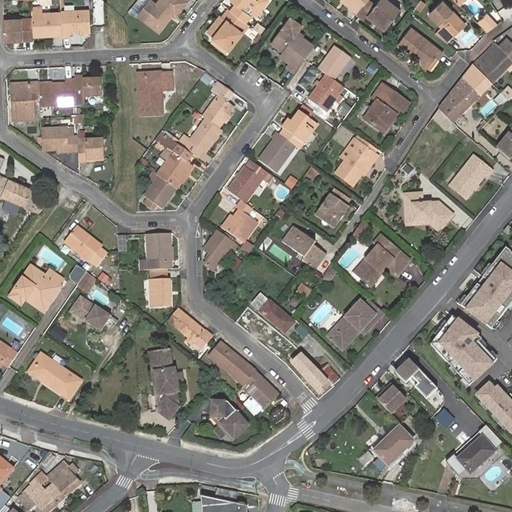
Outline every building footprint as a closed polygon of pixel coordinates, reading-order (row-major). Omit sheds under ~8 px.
[(140,16),(146,21),(159,31),(172,15),(175,18),(181,10),(167,0),(162,0),(158,5),(152,0),(140,16)] [(167,0),(181,10),(188,0),(167,0)] [(247,22),(252,16),(248,13),(250,11),(253,14),(258,17),(270,1),(268,0),(235,0),(233,3),(237,6),(233,11),(247,22)] [(353,6),(344,0),(341,0),(341,1),(351,9),(353,6)] [(368,1),(368,0),(344,0),(353,6),(351,9),(357,14),(368,1)] [(357,14),(357,15),(363,20),(366,16),(382,29),(396,12),(380,0),(379,0),(375,6),(368,1),(357,14)] [(421,12),(426,3),(419,0),(415,9),(421,12)] [(442,25),(435,32),(447,41),(465,24),(441,0),(429,12),(442,25)] [(231,10),(230,9),(223,17),(222,16),(209,32),(212,34),(231,10)] [(231,10),(212,34),(217,38),(230,48),(249,24),(247,22),(233,11),(231,10)] [(89,33),(89,28),(88,12),(59,14),(61,35),(61,38),(70,37),(70,34),(89,33)] [(61,35),(59,14),(32,15),(32,20),(32,32),(46,32),(46,36),(61,35)] [(480,27),(487,34),(497,26),(490,17),(480,27)] [(292,73),(303,58),(309,50),(297,40),(299,38),(294,34),(299,27),(288,19),(281,30),(269,45),(280,53),(283,55),(281,58),(288,63),(285,68),(292,73)] [(32,32),(32,20),(4,21),(5,40),(6,41),(33,40),(32,37),(32,32)] [(255,22),(252,33),(261,36),(265,25),(255,22)] [(397,41),(428,65),(441,47),(411,24),(397,41)] [(230,48),(217,38),(214,41),(227,52),(230,48)] [(297,40),(309,50),(311,47),(299,38),(297,40)] [(439,110),(453,124),(457,127),(465,120),(460,116),(511,64),(511,44),(507,39),(499,47),(495,44),(477,62),(475,64),(439,110)] [(333,46),(318,69),(326,74),(333,80),(349,57),(333,46)] [(203,71),(195,66),(191,71),(199,77),(203,71)] [(157,74),(157,76),(156,76),(139,77),(140,97),(137,97),(138,115),(159,114),(158,91),(170,90),(169,73),(157,74)] [(326,111),(343,86),(333,80),(326,74),(309,100),(326,111)] [(74,77),(74,81),(76,106),(84,106),(84,98),(102,98),(100,79),(83,80),(83,77),(74,77)] [(65,85),(38,86),(40,102),(40,108),(76,106),(74,81),(65,82),(65,85)] [(377,99),(364,117),(384,130),(400,107),(403,109),(409,101),(383,82),(373,96),(377,99)] [(202,117),(204,118),(217,127),(232,106),(225,101),(230,94),(215,83),(209,90),(217,95),(202,117)] [(38,86),(38,84),(31,84),(31,87),(16,87),(17,106),(13,106),(14,122),(35,121),(34,103),(40,102),(38,86)] [(302,103),(311,91),(300,84),(292,96),(302,103)] [(511,87),(503,97),(510,103),(511,101),(511,87)] [(334,111),(344,118),(352,107),(342,100),(334,111)] [(439,110),(433,118),(446,132),(453,124),(439,110)] [(280,135),(295,145),(299,149),(316,124),(298,111),(290,122),(288,121),(282,128),(284,130),(280,135)] [(75,116),(75,124),(85,123),(84,115),(75,116)] [(176,144),(191,153),(195,156),(201,148),(205,150),(220,129),(217,127),(204,118),(190,139),(183,134),(176,144)] [(41,128),(42,150),(69,149),(69,151),(78,150),(78,147),(78,138),(74,138),(74,127),(41,128)] [(511,132),(497,150),(510,161),(511,158),(511,132)] [(280,135),(277,133),(258,160),(275,172),(295,145),(280,135)] [(341,155),(344,158),(345,156),(347,157),(359,140),(355,137),(341,155)] [(360,167),(350,181),(354,184),(364,170),(363,169),(365,166),(366,167),(371,160),(373,161),(378,154),(374,151),(378,147),(364,138),(360,142),(359,140),(347,157),(360,167)] [(466,146),(471,141),(467,138),(462,142),(466,146)] [(171,151),(155,173),(157,175),(175,188),(192,165),(186,160),(191,153),(176,144),(171,139),(165,147),(171,151)] [(87,159),(94,159),(95,161),(104,160),(103,140),(85,141),(85,147),(78,147),(78,150),(79,164),(87,163),(87,159)] [(50,198),(0,177),(0,169),(4,159),(0,157),(0,197),(39,213),(47,202),(50,198)] [(337,172),(350,181),(360,167),(347,157),(346,159),(337,172)] [(449,188),(465,201),(483,178),(486,180),(491,174),(473,159),(449,188)] [(265,182),(270,175),(268,173),(252,163),(248,169),(245,167),(228,191),(245,203),(246,204),(263,180),(265,182)] [(313,168),(308,174),(315,178),(319,172),(313,168)] [(175,188),(157,175),(143,195),(146,196),(141,203),(152,210),(156,204),(161,208),(175,188)] [(292,189),(298,181),(292,177),(286,185),(292,189)] [(336,188),(330,198),(336,202),(343,192),(336,188)] [(336,202),(330,198),(319,215),(334,225),(348,205),(345,203),(349,196),(343,192),(336,202)] [(405,225),(413,225),(413,219),(430,217),(441,227),(451,216),(444,211),(446,209),(438,203),(421,204),(420,194),(403,196),(405,225)] [(253,218),(257,212),(246,204),(245,203),(239,210),(243,213),(230,232),(247,245),(263,224),(253,218)] [(413,219),(413,225),(430,223),(438,230),(441,227),(430,217),(413,219)] [(370,227),(363,222),(352,237),(359,242),(370,227)] [(316,243),(293,226),(282,242),(304,258),(302,261),(316,271),(327,255),(314,245),(316,243)] [(85,239),(87,236),(77,228),(65,244),(91,262),(92,261),(99,266),(107,254),(100,249),(85,239)] [(236,251),(239,246),(217,230),(204,249),(211,255),(205,263),(214,270),(231,247),(236,251)] [(167,269),(172,268),(169,232),(146,233),(148,270),(150,270),(167,269)] [(117,236),(118,251),(127,251),(126,235),(117,236)] [(377,247),(360,267),(366,273),(361,278),(371,286),(388,268),(397,275),(410,260),(381,235),(373,243),(377,247)] [(102,246),(87,236),(85,239),(100,249),(102,246)] [(270,255),(288,263),(292,254),(274,247),(270,255)] [(511,272),(502,265),(466,310),(487,327),(511,295),(511,272)] [(366,273),(360,267),(355,272),(361,278),(366,273)] [(33,269),(30,275),(44,285),(47,279),(33,269)] [(168,279),(167,269),(150,270),(152,307),(171,306),(170,279),(168,279)] [(44,285),(30,275),(14,299),(25,306),(28,301),(46,313),(63,290),(47,279),(44,285)] [(89,291),(97,279),(91,275),(82,287),(89,291)] [(307,298),(312,289),(303,284),(298,292),(307,298)] [(293,323),(261,294),(252,304),(285,333),(293,323)] [(86,299),(77,313),(106,333),(115,318),(101,307),(99,309),(86,299)] [(378,319),(364,305),(361,301),(358,304),(353,309),(327,336),(341,349),(358,332),(363,327),(367,331),(378,319)] [(378,319),(382,316),(368,302),(364,305),(378,319)] [(214,335),(178,307),(168,320),(204,349),(214,335)] [(479,337),(459,321),(439,345),(475,384),(494,367),(474,344),(479,337)] [(54,325),(49,336),(63,342),(68,331),(54,325)] [(362,336),(367,331),(363,327),(358,332),(362,336)] [(321,371),(290,339),(285,344),(298,358),(292,363),(320,394),(331,383),(321,371)] [(11,370),(21,356),(0,341),(0,365),(3,368),(5,366),(11,370)] [(255,372),(223,342),(212,355),(235,375),(234,377),(244,386),(246,383),(255,372)] [(170,421),(179,408),(177,394),(179,394),(178,387),(182,386),(184,383),(183,379),(180,376),(177,376),(176,370),(173,371),(170,352),(149,354),(152,375),(154,375),(158,397),(165,396),(166,400),(157,411),(170,421)] [(48,354),(38,369),(52,378),(49,382),(74,398),(86,380),(48,354)] [(409,361),(395,375),(406,386),(412,379),(418,386),(415,389),(427,401),(438,391),(409,361)] [(321,371),(331,383),(334,386),(340,380),(327,365),(321,371)] [(52,378),(38,369),(36,373),(49,382),(52,378)] [(264,409),(278,395),(255,372),(246,383),(251,387),(246,392),(251,397),(244,404),(254,415),(262,407),(264,409)] [(392,384),(376,398),(391,414),(406,399),(392,384)] [(495,390),(490,384),(476,397),(511,435),(511,402),(498,387),(495,390)] [(212,401),(211,416),(223,417),(226,420),(221,424),(234,439),(249,425),(228,402),(212,401)] [(374,451),(388,465),(414,441),(400,427),(374,451)] [(483,437),(458,459),(471,473),(495,451),(483,437)] [(367,450),(358,460),(364,466),(373,457),(367,450)] [(0,482),(13,467),(0,456),(0,482)] [(74,463),(68,468),(73,473),(79,468),(74,463)] [(25,492),(18,498),(29,510),(36,504),(43,511),(47,511),(81,482),(73,473),(68,468),(67,467),(65,468),(61,464),(47,477),(53,483),(46,490),(41,485),(33,492),(28,486),(24,490),(25,492)] [(0,508),(0,509),(10,497),(0,488),(0,508)] [(246,511),(246,506),(200,496),(201,511),(206,511),(212,511),(211,511),(246,511)] [(201,511),(200,502),(192,502),(192,511),(201,511)]
